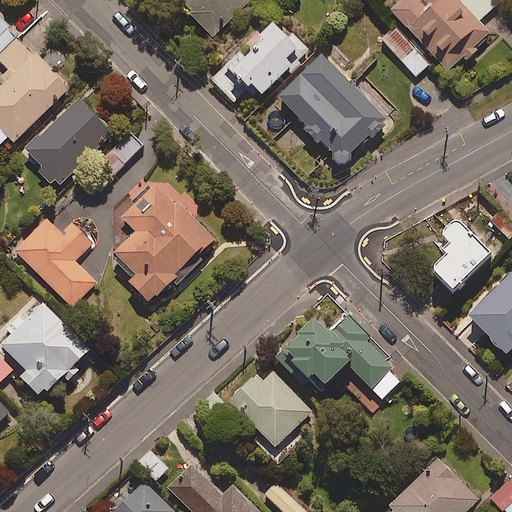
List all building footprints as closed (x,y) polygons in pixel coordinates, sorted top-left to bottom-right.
[(176,0),(215,37),(251,0),(176,0)] [(398,0),(401,3),(392,12),(400,21),(380,39),(417,79),(437,61),(449,74),(490,36),(479,23),(499,4),(495,0),(464,0),(462,3),(458,0),(398,0)] [(0,58),(20,39),(0,17),(0,58)] [(288,39),(276,26),(245,56),(242,53),(213,81),(234,103),(252,85),(264,98),(294,68),(289,62),(298,53),(303,58),(310,52),(293,35),(288,39)] [(0,58),(0,62),(8,71),(0,79),(0,82),(5,87),(0,92),(0,147),(9,139),(13,143),(69,89),(20,39),(0,58)] [(345,168),(353,161),(350,157),(371,138),(374,141),(392,125),(327,55),(280,99),(345,168)] [(80,101),(28,152),(35,160),(43,168),(38,173),(51,187),(57,182),(61,186),(113,135),(80,101)] [(100,165),(114,178),(142,149),(128,135),(100,165)] [(131,285),(151,306),(176,281),(180,285),(205,261),(201,256),(216,242),(193,218),(203,209),(185,191),(181,195),(171,184),(141,181),(125,196),(134,206),(122,218),(138,234),(116,255),(138,278),(131,285)] [(62,235),(47,221),(16,253),(74,308),(97,284),(75,263),(94,244),(73,224),(62,235)] [(439,277),(456,294),(493,257),(462,226),(456,227),(451,230),(449,240),(454,245),(446,253),(449,256),(439,266),(437,272),(439,277)] [(511,275),(470,319),(509,356),(511,352),(511,275)] [(22,379),(46,403),(66,383),(69,386),(82,374),(76,368),(92,353),(45,305),(32,318),(27,313),(8,332),(13,337),(3,348),(28,373),(22,379)] [(383,401),(403,382),(366,344),(371,340),(351,318),(331,337),(317,323),(278,360),(305,389),(312,382),(323,394),(351,367),(383,401)] [(0,385),(14,372),(0,357),(0,385)] [(264,381),(259,376),(224,411),(280,466),(313,433),(304,423),(314,413),(272,372),(264,381)] [(382,407),(361,384),(352,393),(373,416),(382,407)] [(0,427),(12,416),(0,402),(0,427)] [(170,470),(150,450),(136,464),(157,484),(170,470)] [(470,511),(480,502),(439,462),(389,511),(470,511)] [(226,497),(194,465),(170,489),(191,511),(258,511),(235,488),(226,497)] [(511,511),(511,481),(492,500),(503,511),(511,511)] [(306,511),(276,485),(265,497),(282,511),(306,511)] [(171,511),(143,486),(119,511),(171,511)]
